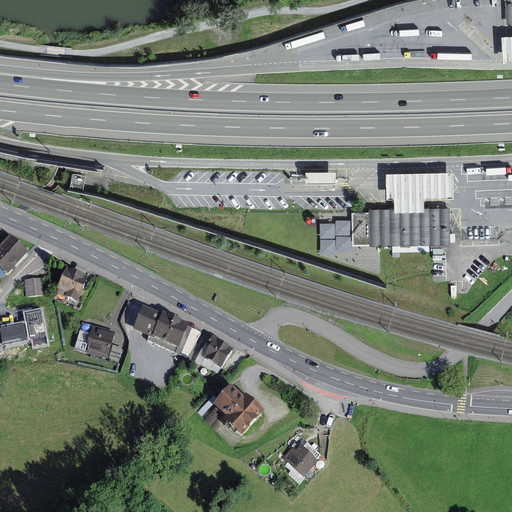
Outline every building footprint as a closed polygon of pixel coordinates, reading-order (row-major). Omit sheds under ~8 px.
[(511,33),(502,34),(503,60),(511,59),(511,33)] [(335,181),(335,170),(307,171),(307,181),(335,181)] [(395,196),(395,211),(424,210),(424,196),(454,195),(453,171),(387,173),(387,196),(395,196)] [(70,187),(83,190),(85,175),(72,172),(70,187)] [(449,209),(424,210),(395,211),(352,211),(353,245),(379,244),(450,242),(450,234),(449,209)] [(32,256),(15,239),(0,252),(0,263),(12,275),(32,256)] [(94,281),(72,272),(62,296),(84,305),(94,281)] [(33,280),(26,281),(28,297),(42,296),(40,280),(33,280)] [(168,320),(148,311),(140,329),(160,338),(159,340),(185,352),(196,328),(170,316),(168,320)] [(119,335),(90,326),(82,351),(111,360),(119,335)] [(234,350),(214,338),(202,356),(222,368),(234,350)] [(267,418),(237,390),(218,411),(248,438),(267,418)] [(324,463),(307,447),(292,462),(309,478),(324,463)]
